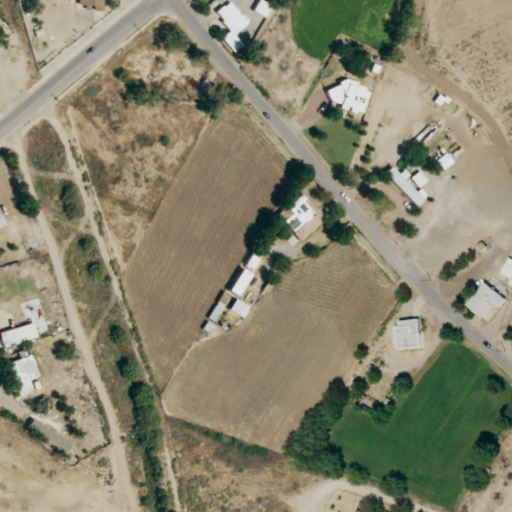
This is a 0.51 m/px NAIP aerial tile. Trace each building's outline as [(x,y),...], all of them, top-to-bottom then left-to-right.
[(78,0),(78,5),(94,6),(93,11),(103,11),(103,0),(78,0)] [(258,0),(253,11),(265,17),(271,6),(259,0),(258,0)] [(215,13),(235,35),(248,23),(228,1),(215,13)] [(330,88),(326,102),(362,113),(369,89),(341,80),(338,91),(330,88)] [(435,161),(442,170),(452,163),(445,153),(435,161)] [(385,173),(416,207),(423,200),(392,167),(385,173)] [(410,178),(418,188),(426,181),(419,171),(410,178)] [(276,216),(300,242),(325,220),(301,193),(276,216)] [(238,295),(250,274),(241,269),(229,290),(238,295)] [(498,309),(506,300),(487,282),(467,304),(483,319),(494,306),(498,309)] [(231,310),(241,317),(246,309),(236,302),(231,310)] [(398,349),(423,348),(422,320),(398,321),(398,349)] [(0,339),(3,348),(36,338),(32,323),(0,332),(0,339)] [(38,377),(31,355),(7,363),(17,396),(32,392),(28,380),(38,377)] [(27,426),(65,453),(71,445),(33,418),(27,426)]
